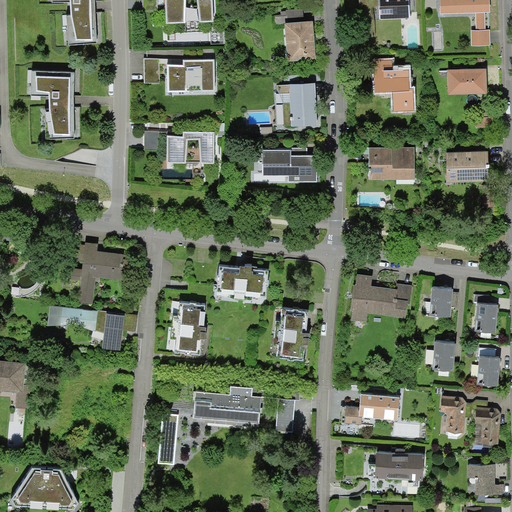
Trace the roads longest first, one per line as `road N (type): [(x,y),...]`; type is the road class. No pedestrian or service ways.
road 1 (residential): [(158,234),(132,511)]
road 2 (residential): [(3,0),(5,158),(119,173)]
road 3 (residential): [(325,511),(334,254)]
road 4 (residential): [(334,0),(345,131),(334,254)]
road 5 (unclassified): [(511,275),(334,254)]
road 6 (unclassified): [(334,254),(158,234)]
road 7 (residential): [(117,0),(119,173)]
